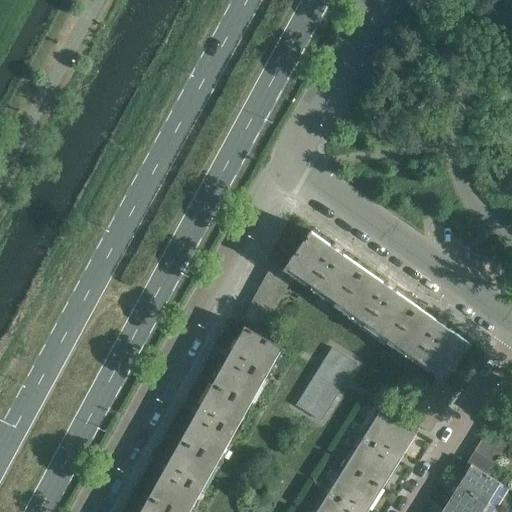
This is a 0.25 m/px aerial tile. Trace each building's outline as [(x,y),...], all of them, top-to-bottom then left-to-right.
[(310,229),(285,267),(284,268),(294,275),(338,306),(364,267),(310,229)] [(274,261),(268,273),(289,284),(294,275),(284,268),(285,267),(274,261)] [(364,267),(338,306),(391,343),(418,305),(364,267)] [(268,273),(262,284),(283,295),(289,284),(268,273)] [(262,284),(256,295),(277,306),(283,295),(262,284)] [(256,295),(250,306),(271,317),(277,306),(256,295)] [(418,305),(391,343),(437,376),(445,381),(472,342),(418,305)] [(271,317),(250,306),(244,317),(265,328),(271,317)] [(245,326),(214,381),(255,405),(275,369),(286,349),(245,326)] [(320,420),(356,362),(332,347),(296,404),(320,420)] [(437,376),(430,387),(450,400),(456,389),(445,381),(437,376)] [(214,381),(181,438),(222,462),(255,405),(214,381)] [(430,387),(423,398),(443,411),(450,400),(430,387)] [(423,398),(416,408),(437,421),(443,411),(423,398)] [(378,405),(360,435),(399,459),(417,430),(378,405)] [(416,408),(410,419),(430,432),(437,421),(416,408)] [(511,416),(501,409),(495,419),(511,429),(511,416)] [(511,429),(495,419),(488,430),(510,444),(511,440),(511,429)] [(510,444),(488,430),(481,440),(504,454),(510,444)] [(360,435),(343,462),(382,487),(399,459),(360,435)] [(181,438),(149,495),(178,511),(193,511),(222,462),(181,438)] [(481,440),(474,451),(497,465),(504,454),(481,440)] [(471,464),(459,484),(490,502),(501,484),(490,476),(497,465),(474,451),(468,462),(471,464)] [(343,462),(324,492),(356,511),(366,511),(382,487),(343,462)] [(456,489),(446,505),(458,511),(483,511),(490,502),(459,484),(456,489)] [(319,501),(311,511),(356,511),(324,492),(319,501)] [(178,511),(149,495),(139,511),(178,511)]
